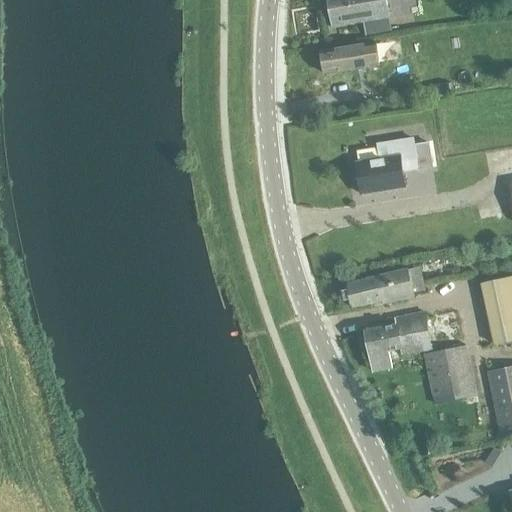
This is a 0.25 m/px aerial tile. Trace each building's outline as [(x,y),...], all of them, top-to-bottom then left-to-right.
[(375,20),(390,18),(386,0),(329,0),(334,28),(364,22),(367,36),(378,34),(375,20)] [(379,66),(375,42),(321,51),(325,75),(379,66)] [(362,195),(406,188),(403,172),(418,169),(414,139),(378,145),(380,159),(357,163),(362,195)] [(427,290),(421,267),(408,270),(348,283),(354,309),(385,302),(385,305),(415,298),(414,294),(427,290)] [(511,277),(482,284),(496,345),(511,341),(511,277)] [(366,331),(371,356),(374,371),(393,367),(390,352),(401,350),(403,356),(432,350),(426,313),(395,319),(397,325),(366,331)] [(426,355),(435,403),(478,395),(467,347),(426,355)] [(511,437),(511,368),(509,369),(490,373),(503,439),(511,437)]
